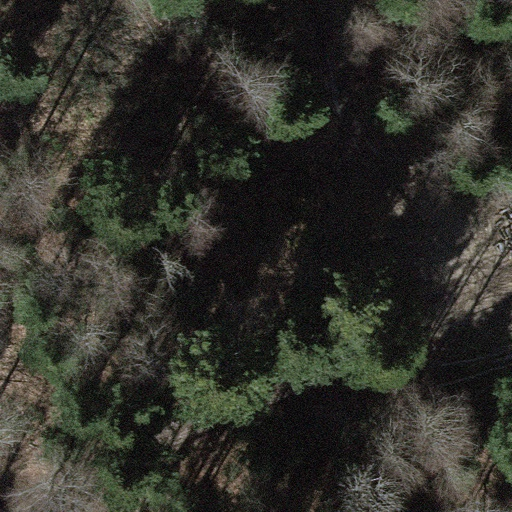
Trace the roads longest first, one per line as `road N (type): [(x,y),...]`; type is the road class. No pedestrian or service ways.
road 1 (track): [(485,252),(425,322),(0,511)]
road 2 (track): [(325,0),(350,98),(410,193),(485,252),(511,251)]
